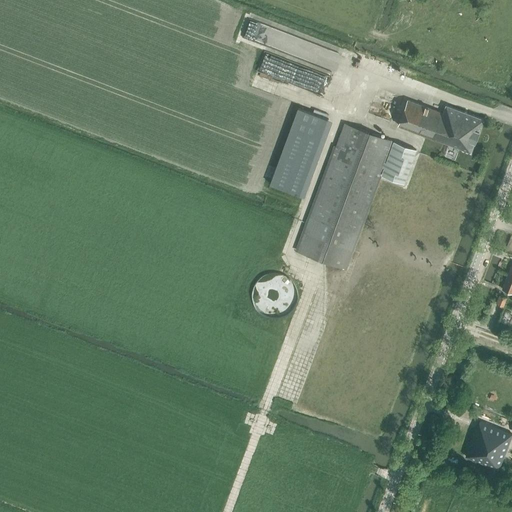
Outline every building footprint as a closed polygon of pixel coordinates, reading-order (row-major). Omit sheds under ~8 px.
[(303,52),(312,56),(318,40),(309,37),(303,52)] [(270,67),(283,68),(284,56),(267,54),(266,73),(269,74),(270,67)] [(408,100),(399,125),(472,152),(484,120),(448,106),(445,114),(408,100)] [(328,119),(299,108),(271,185),(300,195),(328,119)] [(345,270),(358,235),(393,141),(346,124),(311,217),(297,252),(345,270)] [(404,184),(417,150),(395,142),(382,175),(404,184)] [(511,275),(509,274),(503,290),(511,293),(511,275)] [(507,298),(501,296),(498,303),(504,306),(507,298)] [(511,434),(481,422),(477,430),(476,430),(466,457),(499,470),(511,437),(511,434)]
